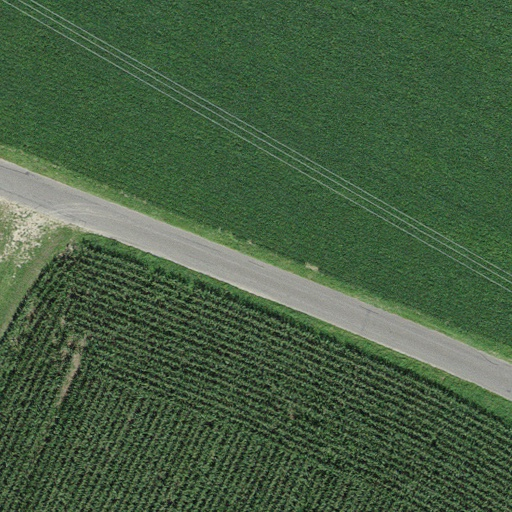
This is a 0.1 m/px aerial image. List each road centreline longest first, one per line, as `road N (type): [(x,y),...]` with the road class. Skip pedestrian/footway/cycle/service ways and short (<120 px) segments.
road 1 (unclassified): [(0,173),(511,375)]
road 2 (track): [(51,193),(0,309)]
